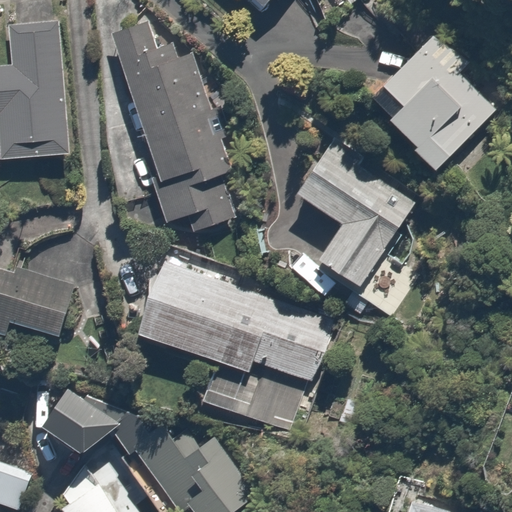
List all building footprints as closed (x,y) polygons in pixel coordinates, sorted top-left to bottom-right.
[(68,151),(59,17),(7,21),(10,64),(0,64),(0,153),(0,156),(68,151)] [(476,60),(436,23),(379,84),(400,104),(386,119),(440,169),(448,159),(468,178),(499,145),(480,128),(502,104),(466,71),(476,60)] [(149,24),(114,34),(159,177),(151,180),(164,220),(190,212),(196,231),(232,220),(218,178),(235,173),(196,49),(177,55),(172,40),(155,45),(149,24)] [(421,200),(328,139),(296,188),(341,218),(315,257),(353,281),(338,305),(359,319),(369,303),(397,322),(429,273),(390,248),(421,200)] [(0,330),(4,331),(7,317),(62,330),(82,244),(17,228),(8,266),(0,264),(0,330)] [(217,361),(202,400),(294,429),(331,313),(165,249),(134,329),(217,361)] [(116,416),(67,385),(44,423),(92,453),(116,416)] [(176,411),(130,447),(180,511),(248,511),(262,501),(210,434),(200,442),(176,411)] [(158,511),(106,456),(55,505),(61,511),(158,511)] [(37,474),(0,457),(0,500),(2,496),(24,505),(37,474)] [(391,484),(384,511),(439,511),(444,497),(391,484)]
